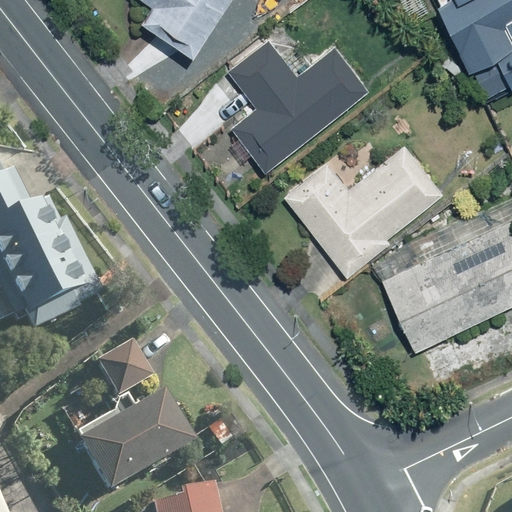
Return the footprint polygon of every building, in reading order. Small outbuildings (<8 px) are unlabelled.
[(218,0),(145,0),(137,15),(190,47),(218,0)] [(511,0),(432,0),(482,97),(511,81),(511,0)] [(266,165),(368,85),(335,42),(310,62),(297,46),(282,57),(265,35),(226,66),(254,103),(229,122),(239,134),(230,141),(242,156),(253,148),(266,165)] [(439,190),(402,141),(347,182),(329,159),(282,195),(342,275),(391,238),(385,231),(439,190)] [(0,326),(11,322),(22,316),(31,335),(102,301),(63,222),(57,225),(45,200),(28,208),(10,171),(0,175),(0,326)] [(511,214),(378,275),(409,344),(511,297),(511,214)] [(132,342),(93,365),(116,404),(155,381),(132,342)] [(104,500),(192,448),(160,394),(72,446),(104,500)] [(217,511),(212,488),(147,504),(148,511),(217,511)]
